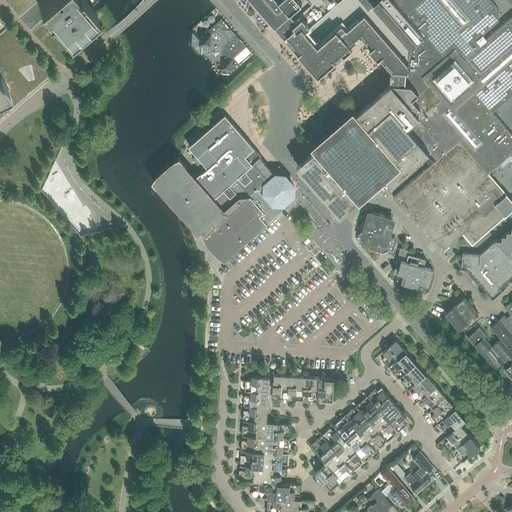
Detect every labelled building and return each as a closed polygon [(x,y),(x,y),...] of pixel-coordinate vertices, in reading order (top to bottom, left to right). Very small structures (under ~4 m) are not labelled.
[(40,0),(3,0),(20,18),(40,0)] [(43,0),(45,1),(42,3),(46,8),(48,6),(52,10),(48,14),(48,15),(67,36),(68,36),(71,39),(98,16),(95,12),(96,11),(92,7),(96,4),(92,0),(43,0)] [(256,0),(276,22),(284,32),(285,32),(293,42),(305,55),(306,54),(311,59),(312,61),(313,61),(314,62),(315,62),(316,63),(317,63),(318,63),(319,64),(320,64),(321,63),(322,63),(323,63),(324,63),(325,62),(326,62),(328,61),(330,63),(362,34),(393,69),(394,69),(394,77),(393,83),(411,84),(414,88),(422,81),(411,68),(410,55),(410,48),(409,48),(425,35),(407,15),(393,0),(377,0),(374,2),(372,0),(256,0)] [(443,12),(433,0),(393,0),(407,15),(425,35),(409,48),(410,48),(410,55),(411,68),(422,81),(445,61),(441,53),(436,47),(442,42),(443,12)] [(511,0),(450,0),(467,19),(456,29),(455,48),(460,53),(465,59),(485,61),(497,50),(507,41),(511,36),(511,0)] [(192,31),(191,44),(199,53),(203,53),(205,56),(207,54),(212,59),(219,59),(223,55),(223,49),(221,46),(235,34),(222,18),(208,30),(211,33),(210,34),(208,31),(202,31),(198,35),(193,30),(192,31)] [(0,124),(53,78),(6,24),(0,28),(0,124)] [(218,60),(218,66),(223,71),(229,72),(234,67),(235,60),(233,58),(236,55),(241,61),(253,51),(241,38),(239,37),(235,34),(221,46),(223,49),(223,55),(219,59),(218,60)] [(461,99),(460,119),(474,136),(484,148),(498,164),(498,163),(511,151),(511,134),(506,128),(496,117),(492,112),(503,102),(511,94),(511,54),(504,61),(494,70),(484,79),(483,79),(472,89),(461,99)] [(422,148),(424,146),(408,126),(418,117),(419,107),(419,105),(417,102),(413,97),(426,86),(422,81),(414,88),(411,84),(393,83),(391,82),(353,115),(355,117),(333,137),(332,136),(331,136),(330,136),(329,136),(328,137),(327,138),(327,139),(327,140),(328,141),(320,148),(318,146),(297,165),(340,215),(362,196),(360,194),(377,179),(385,189),(426,154),(422,148)] [(436,159),(393,197),(441,252),(463,233),(472,244),(509,212),(511,208),(511,200),(498,184),(487,172),(459,139),(449,128),(440,117),(440,113),(441,99),(441,96),(440,95),(432,86),(426,86),(413,97),(417,102),(419,105),(419,107),(418,117),(408,126),(424,146),(426,148),(436,159)] [(189,146),(197,155),(192,159),(199,167),(193,172),(180,157),(172,161),(157,174),(152,181),(186,219),(187,218),(204,233),(203,235),(206,243),(217,255),(224,260),(267,223),(266,221),(282,208),(282,204),(293,194),(293,185),(285,175),(275,175),(260,157),(261,156),(240,132),(225,114),(214,124),(211,126),(196,140),(189,146)] [(363,223),(361,230),(362,232),(361,234),(364,235),(363,237),(365,238),(365,240),(370,241),(369,241),(371,242),(369,249),(384,253),(381,263),(395,267),(396,262),(400,264),(403,253),(412,255),(414,246),(395,241),(399,228),(392,226),(393,223),(391,223),(392,220),(390,219),(391,217),(379,214),(373,212),(372,214),(370,214),(369,216),(367,215),(365,222),(363,223)] [(499,287),(511,275),(511,226),(511,227),(511,231),(507,231),(506,235),(502,235),(502,239),(497,239),(481,254),(462,253),(461,269),(466,269),(474,278),(492,299),(502,291),(499,287)] [(307,245),(313,240),(310,237),(305,242),(307,245)] [(400,264),(396,262),(395,267),(393,272),(403,275),(401,283),(403,283),(403,284),(406,285),(405,287),(424,292),(424,289),(425,289),(426,287),(428,288),(433,269),(431,268),(428,267),(429,265),(425,263),(426,259),(412,255),(403,253),(400,264)] [(478,313),(470,303),(464,297),(449,310),(445,313),(459,329),(464,325),(465,327),(475,318),(474,316),(478,313)] [(490,327),(500,339),(506,346),(511,341),(511,300),(504,307),(509,312),(490,327)] [(511,353),(511,352),(506,346),(500,339),(491,346),(483,337),(486,335),(478,327),(467,337),(494,369),(495,368),(494,368),(497,366),(511,353),(511,354),(511,353)] [(392,353),(398,359),(407,351),(397,340),(383,352),(386,355),(382,359),(383,361),(392,353)] [(407,351),(398,359),(393,363),(396,366),(392,370),(393,372),(403,365),(408,371),(417,363),(407,351)] [(412,376),(418,382),(427,374),(417,363),(408,371),(403,375),(406,378),(401,382),(403,384),(412,376)] [(290,375),(274,374),(273,392),(278,392),(277,398),(281,398),(282,386),(289,387),(290,375)] [(427,374),(418,382),(413,386),(416,389),(411,393),(413,395),(422,387),(427,393),(436,385),(427,374)] [(289,387),(289,393),(293,393),(292,399),(296,399),(297,387),(304,388),(305,376),(290,375),(289,387)] [(246,380),(246,384),(258,384),(257,392),(269,392),(270,377),(252,376),(252,380),(246,380)] [(319,389),(320,377),(305,376),(304,388),(303,394),(307,394),(307,400),(311,400),(312,388),(319,389)] [(335,378),(320,377),(319,389),(319,391),(319,395),(322,395),(322,401),(326,401),(327,389),(334,390),(335,378)] [(437,404),(446,397),(436,385),(427,393),(423,397),(425,400),(421,404),(423,406),(432,398),(437,404)] [(389,397),(383,390),(380,393),(376,388),(373,391),(381,400),(375,405),(383,413),(395,403),(389,397)] [(256,407),(268,407),(269,392),(257,392),(251,391),(251,395),(245,395),(245,398),(257,399),(256,407)] [(456,408),(446,397),(437,404),(433,408),(435,411),(431,415),(433,418),(442,410),(447,416),(456,408)] [(375,405),(371,400),(368,403),(365,398),(362,401),(370,410),(364,414),(372,423),(383,413),(375,405)] [(395,403),(383,413),(389,421),(395,416),(404,426),(407,424),(403,420),(406,417),(406,416),(395,403)] [(267,419),(268,407),(256,407),(250,406),(250,410),(244,410),(244,413),(256,414),(255,422),(267,423),(267,422),(267,420),(267,419)] [(364,414),(360,410),(357,412),(353,408),(351,410),(358,419),(353,424),(360,433),(372,423),(364,414)] [(466,419),(456,408),(447,416),(443,420),(445,423),(441,427),(443,429),(452,421),(457,427),(460,423),(461,424),(466,419)] [(392,429),(395,427),(389,421),(383,413),(372,423),(378,430),(384,426),(393,436),(396,434),(392,429)] [(342,434),(349,443),(360,433),(353,424),(349,420),(346,422),(342,418),(339,420),(347,429),(342,434)] [(255,422),(249,421),(249,425),(243,425),(243,428),(257,429),(256,437),(266,437),(267,423),(255,422)] [(266,437),(275,438),(284,438),(284,434),(290,434),(290,430),(276,429),(277,422),(267,422),(267,423),(266,437)] [(360,433),(367,440),(372,436),(381,446),(384,444),(380,439),(383,437),(378,430),(372,423),(360,433)] [(445,442),(447,445),(457,437),(461,443),(470,435),(461,424),(460,423),(457,427),(448,434),(447,435),(450,438),(445,442)] [(338,453),(349,443),(342,434),(338,430),(335,432),(331,428),(328,430),(337,441),(331,445),(338,453)] [(372,447),(367,440),(360,433),(349,443),(355,450),(361,445),(370,456),(373,454),(369,449),(372,447)] [(466,449),(471,454),(480,446),(470,435),(461,443),(457,447),(459,450),(455,454),(457,456),(466,449)] [(256,444),(255,451),(265,452),(266,437),(256,437),(248,436),(248,440),(242,439),(242,443),(256,444)] [(275,445),(275,438),(266,437),(265,452),(274,453),(283,453),(283,449),(289,449),(289,446),(275,445)] [(326,450),(320,455),(327,463),(338,453),(331,445),(326,439),(323,442),(319,437),(316,440),(326,450)] [(338,453),(344,460),(350,455),(359,466),(362,464),(358,459),(361,457),(355,450),(349,443),(338,453)] [(254,466),(264,467),(265,452),(255,451),(247,451),(247,455),(241,455),(241,458),(255,459),(254,466)] [(411,472),(405,477),(417,492),(430,480),(423,473),(431,466),(418,451),(411,457),(419,466),(411,472)] [(265,452),(264,467),(274,467),(282,468),(282,464),(288,464),(288,460),(274,459),(274,453),(265,452)] [(339,465),(348,476),(350,473),(347,469),(350,466),(344,460),(338,453),(327,463),(333,470),(339,465)] [(338,476),(333,470),(327,463),(315,473),(323,481),(329,477),(337,486),(339,483),(335,479),(338,476)] [(240,470),(240,473),(254,474),(253,482),(260,482),(262,482),(264,467),(254,466),(246,466),(246,470),(240,470)] [(274,467),(264,467),(262,482),(278,483),(280,483),(281,483),(281,479),(287,479),(287,475),(273,474),(274,467)] [(396,486),(391,491),(392,493),(389,496),(396,505),(400,502),(402,504),(412,496),(388,468),(382,473),(390,483),(392,482),(396,486)] [(278,483),(262,482),(260,482),(260,486),(254,486),(254,490),(268,491),(267,498),(274,498),(277,498),(278,483)] [(289,483),(281,483),(280,483),(278,483),(277,498),(292,499),(295,499),(295,496),(295,495),(301,495),(301,491),(289,491),(289,483)] [(371,494),(373,496),(377,501),(364,511),(387,511),(386,509),(392,504),(380,491),(378,488),(371,494)] [(277,498),(274,498),(274,502),(268,502),(268,506),(282,507),(281,511),(290,511),(292,499),(277,498)] [(292,499),(290,511),(308,511),(309,511),(314,511),(315,507),(301,507),(301,499),(295,499),(292,499)]
